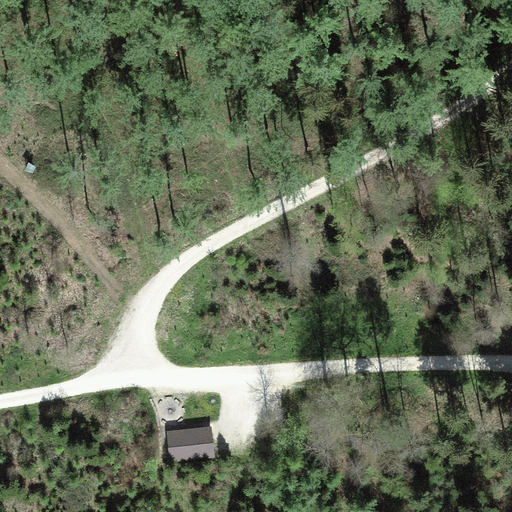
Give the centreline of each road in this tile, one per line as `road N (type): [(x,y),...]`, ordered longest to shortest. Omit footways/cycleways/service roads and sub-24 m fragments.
road 1 (track): [(511,59),(357,170),(247,221),(162,281),(142,321),(136,380)]
road 2 (track): [(0,400),(136,380),(511,364)]
